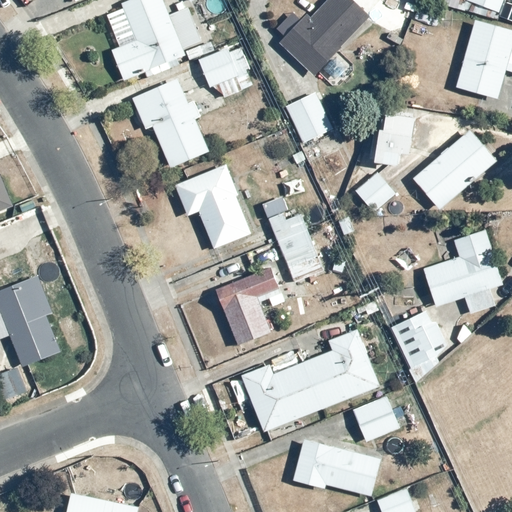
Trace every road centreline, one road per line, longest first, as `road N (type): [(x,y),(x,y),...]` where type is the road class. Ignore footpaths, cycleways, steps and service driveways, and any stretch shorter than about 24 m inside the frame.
road 1 (residential): [(0,56),(75,189),(158,390)]
road 2 (residential): [(0,454),(158,390)]
road 3 (residential): [(158,390),(207,511)]
